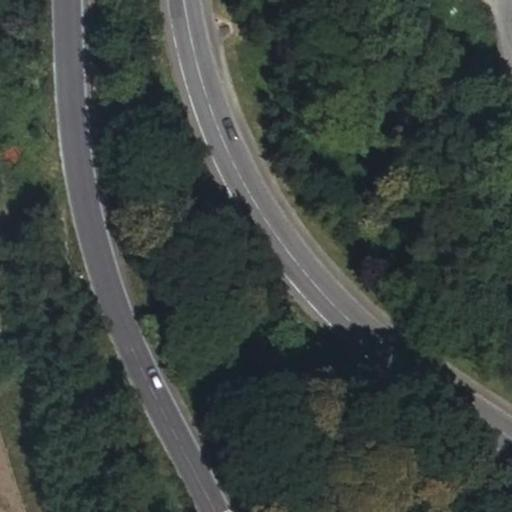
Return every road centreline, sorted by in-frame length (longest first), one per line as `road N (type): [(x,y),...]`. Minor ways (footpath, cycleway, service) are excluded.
road 1 (tertiary): [(184,0),(209,123),(254,218),(331,315),(511,450)]
road 2 (tertiary): [(218,511),(134,350),(96,235),(77,159),(67,0)]
